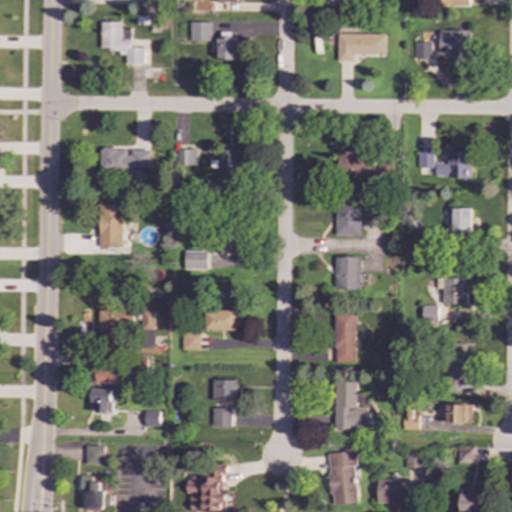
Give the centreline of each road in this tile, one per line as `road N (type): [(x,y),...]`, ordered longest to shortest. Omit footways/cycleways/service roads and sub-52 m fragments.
road 1 (residential): [(285,0),(280,466)]
road 2 (residential): [(511,109),(48,103)]
road 3 (tertiary): [(48,103),(33,511)]
